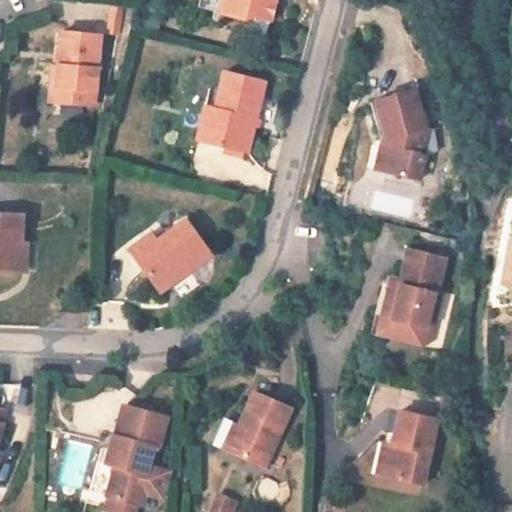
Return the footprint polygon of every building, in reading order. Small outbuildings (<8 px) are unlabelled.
[(255,10),(276,16),(278,6),(274,0),(224,0),(220,16),(252,24),(253,19),(255,10)] [(107,33),(121,33),(122,5),(108,4),(107,33)] [(276,16),(255,10),(253,19),(273,23),(276,16)] [(57,69),(54,105),(94,108),(100,37),(60,33),(57,69)] [(45,104),(54,105),(57,69),(49,69),(45,104)] [(221,113),(212,146),(250,156),(269,85),(227,74),(217,112),(221,113)] [(411,88),(367,102),(378,142),(386,139),(389,149),(381,156),(378,171),(418,181),(430,135),(424,133),(411,88)] [(199,142),(212,146),(221,113),(217,112),(208,109),(199,142)] [(24,217),(0,216),(0,274),(22,275),(24,217)] [(189,218),(160,241),(139,258),(165,291),(215,252),(189,218)] [(132,249),(139,258),(160,241),(153,232),(132,249)] [(386,281),(378,278),(367,320),(412,330),(421,294),(423,294),(432,262),(393,252),(386,281)] [(267,474),(291,420),(254,404),(241,432),(226,426),(215,450),(267,474)] [(173,420),(132,407),(123,433),(119,432),(109,464),(110,464),(117,466),(108,497),(116,500),(111,511),(139,511),(141,508),(146,509),(148,503),(150,497),(166,502),(174,475),(158,470),(157,473),(151,471),(158,445),(165,448),(173,420)] [(12,413),(0,409),(0,493),(1,494),(6,475),(0,473),(5,457),(13,429),(8,427),(12,413)] [(389,446),(380,478),(419,488),(437,421),(398,411),(389,446)] [(370,476),(380,478),(389,446),(378,443),(370,476)] [(165,448),(158,445),(151,471),(157,473),(158,470),(165,448)] [(11,459),(5,457),(0,473),(6,475),(11,459)] [(91,491),(108,497),(117,466),(110,464),(109,464),(100,461),(91,491)] [(234,511),(239,502),(217,492),(207,511),(234,511)] [(166,502),(150,497),(148,503),(164,508),(166,502)] [(111,511),(116,500),(110,498),(105,511),(108,511),(111,511)]
